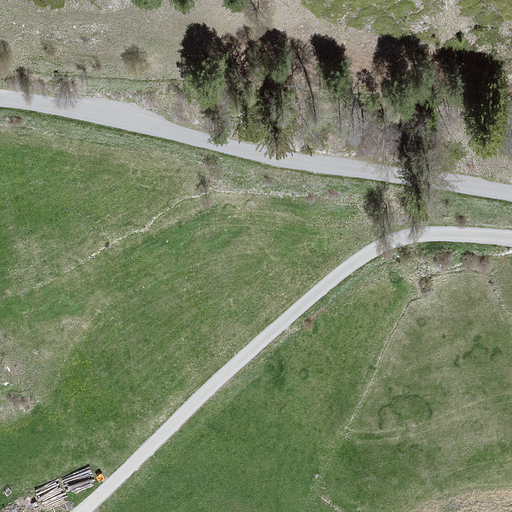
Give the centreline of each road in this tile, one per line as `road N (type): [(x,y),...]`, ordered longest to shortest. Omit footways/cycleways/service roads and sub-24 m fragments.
road 1 (residential): [(511,195),(0,97)]
road 2 (track): [(86,511),(228,372),(377,247),(411,234)]
